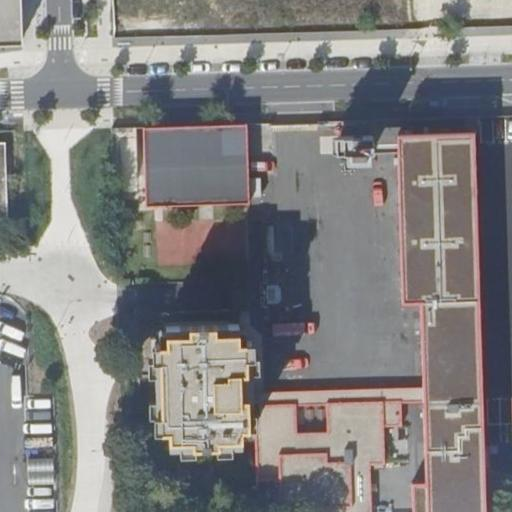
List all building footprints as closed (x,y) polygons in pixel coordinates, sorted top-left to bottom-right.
[(0,0),(0,40),(22,40),(20,0),(0,0)] [(143,127),(145,206),(249,203),(247,124),(220,125),(220,113),(203,114),(204,125),(143,127)] [(412,511),(484,511),(484,503),(473,132),(397,134),(397,142),(397,145),(402,301),(420,301),(422,389),(423,401),(425,483),(412,483),(412,484),(412,511)] [(343,136),(343,152),(350,152),(365,152),(372,152),(372,151),(372,142),(372,136),(343,136)] [(0,219),(10,219),(7,138),(0,138),(0,219)] [(397,142),(372,142),(372,151),(396,152),(397,152),(397,145),(397,142)] [(325,507),(325,511),(371,511),(369,469),(384,469),(383,426),(400,425),(400,401),(326,404),(327,433),(295,433),(294,404),(232,406),(233,394),(251,393),(250,342),(239,342),(237,325),(166,327),(167,344),(155,344),(157,429),(169,429),(169,446),(241,444),(241,441),(255,441),(257,480),(279,479),(280,509),(325,507)] [(422,389),(252,394),(233,394),(232,406),(294,404),(326,404),(400,401),(423,401),(422,389)]
